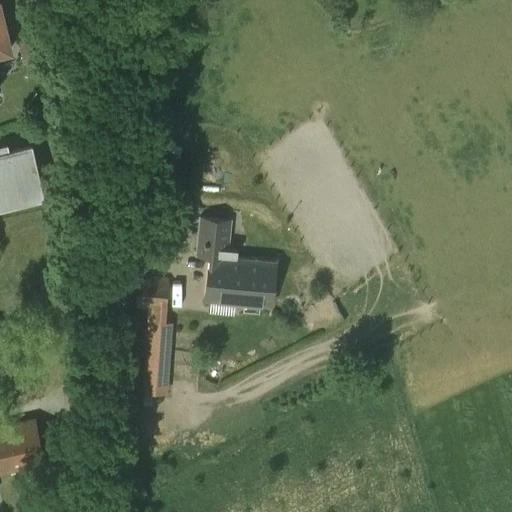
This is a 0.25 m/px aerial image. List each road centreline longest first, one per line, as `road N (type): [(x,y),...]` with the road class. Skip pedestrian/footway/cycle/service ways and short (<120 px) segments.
road 1 (residential): [(63,511),(82,116),(77,66),(57,9)]
road 2 (unclassified): [(162,45),(135,135),(113,304),(112,511)]
